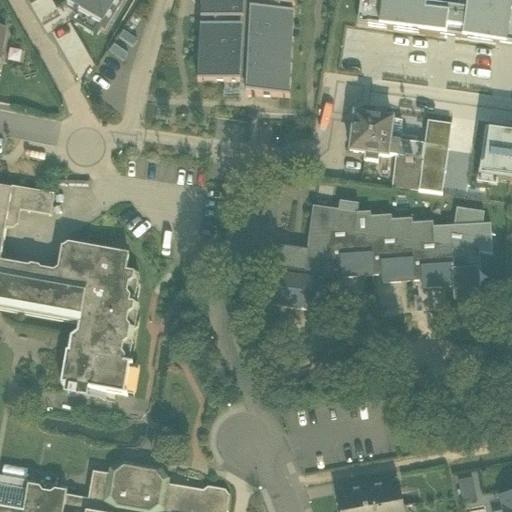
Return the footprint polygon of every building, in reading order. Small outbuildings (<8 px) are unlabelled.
[(69,0),(64,9),(105,33),(124,0),(69,0)] [(202,0),(201,22),(215,22),(214,29),(201,28),(198,84),(247,87),(246,98),(289,100),(294,15),(280,14),(281,7),(294,8),(294,0),(202,0)] [(361,0),(358,27),(368,29),(372,0),(361,0)] [(372,0),(368,29),(380,30),(384,0),(372,0)] [(384,0),(380,30),(506,48),(511,7),(511,0),(468,0),(466,20),(426,15),(428,0),(384,0)] [(435,0),(428,0),(426,15),(466,20),(468,0),(460,0),(459,10),(435,7),(435,0)] [(138,43),(124,33),(119,40),(133,50),(138,43)] [(128,56),(115,47),(110,54),(124,63),(128,56)] [(378,158),(387,160),(392,122),(356,118),(352,144),(350,155),(362,157),(364,157),(367,157),(366,164),(377,165),(378,158)] [(402,124),(392,122),(387,160),(397,161),(398,161),(400,145),(402,124)] [(428,124),(425,147),(449,150),(452,127),(428,124)] [(511,135),(486,132),(479,179),(511,183),(511,135)] [(425,148),(400,145),(398,161),(422,164),(425,148)] [(442,197),(449,150),(425,147),(419,193),(442,197)] [(393,189),(418,192),(422,164),(398,161),(397,161),(393,189)] [(0,312),(79,325),(77,335),(71,339),(69,354),(67,354),(61,386),(69,387),(68,395),(76,397),(78,389),(88,391),(95,392),(115,395),(124,397),(125,395),(130,367),(130,365),(129,365),(129,364),(124,363),(125,359),(122,355),(123,345),(127,342),(130,329),(127,325),(128,315),(132,312),(134,305),(129,304),(130,299),(127,294),(128,285),(133,282),(134,274),(126,273),(129,256),(75,247),(68,246),(63,249),(62,249),(59,270),(55,273),(45,271),(42,271),(40,269),(31,267),(29,269),(1,264),(7,230),(8,220),(10,211),(14,189),(5,188),(0,191),(0,190),(0,312)] [(54,196),(14,189),(10,211),(21,213),(51,218),(54,196)] [(340,205),(339,214),(358,216),(359,207),(340,205)] [(266,307),(310,313),(311,302),(336,301),(333,273),(342,273),(343,281),(383,278),(383,286),(423,283),(424,291),(453,289),(455,289),(454,274),(479,273),(481,272),(480,257),(480,252),(435,246),(355,235),(358,216),(339,214),(314,210),(308,253),(305,275),(304,281),(270,276),(266,307)] [(8,220),(7,230),(13,231),(19,226),(21,213),(10,211),(8,220)] [(455,229),(434,230),(435,246),(480,252),(480,257),(494,259),(492,228),(482,228),(484,215),(457,211),(455,229)] [(355,235),(435,246),(434,230),(434,226),(413,227),(413,222),(392,224),(392,219),(371,220),(371,216),(358,216),(355,235)] [(305,275),(308,253),(280,249),(277,272),(305,275)] [(455,289),(453,289),(454,303),(481,301),(479,273),(454,274),(455,289)] [(129,304),(134,305),(139,276),(134,274),(133,282),(128,285),(127,294),(130,299),(129,304)] [(124,363),(129,364),(139,306),(134,305),(132,312),(128,315),(127,325),(130,329),(127,342),(123,345),(122,355),(125,359),(124,363)] [(130,367),(125,395),(134,397),(139,368),(130,367)] [(78,389),(76,397),(87,399),(88,391),(78,389)] [(66,498),(64,511),(227,511),(230,498),(228,498),(225,493),(208,490),(204,493),(191,491),(191,496),(183,494),(184,490),(169,487),(170,482),(168,481),(168,482),(161,472),(121,465),(111,472),(109,471),(108,477),(93,475),(88,502),(66,498)] [(0,489),(11,491),(12,483),(0,480),(0,489)] [(474,480),(459,482),(463,503),(477,501),(474,480)] [(0,511),(5,511),(24,511),(28,490),(29,485),(12,483),(11,491),(0,489),(0,511)] [(68,491),(29,485),(28,490),(40,492),(43,496),(51,497),(55,494),(67,496),(68,491)] [(337,497),(339,511),(403,511),(399,485),(337,497)] [(64,511),(66,498),(67,496),(55,494),(51,497),(43,496),(40,492),(28,490),(24,511),(5,511),(0,511),(64,511)] [(511,511),(511,500),(502,502),(504,511),(511,511)]
